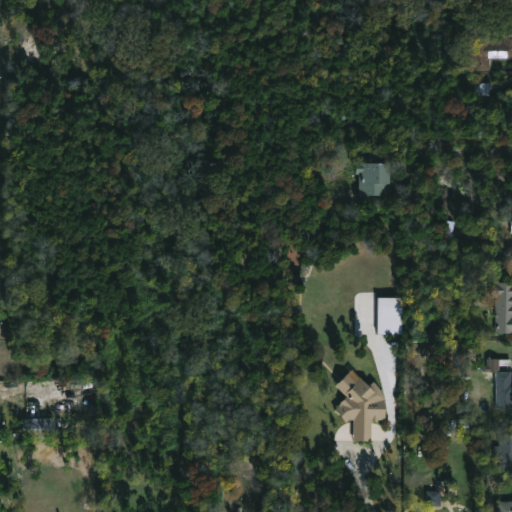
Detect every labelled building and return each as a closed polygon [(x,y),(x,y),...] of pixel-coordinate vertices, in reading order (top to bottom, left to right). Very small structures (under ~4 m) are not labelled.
[(511,59),(493,59),(493,71),(474,70),(475,35),(494,36),(494,42),(507,42),(507,34),(511,34),(511,59)] [(398,163),(398,196),(364,195),(365,174),(363,174),(363,162),(398,163)] [(511,333),(499,333),(499,318),(503,318),(503,294),(499,294),(499,282),(511,282),(511,333)] [(402,298),(377,298),(377,334),(401,334),(402,298)] [(511,359),(511,366),(503,366),(503,372),(511,372),(511,404),(498,404),(499,372),(490,372),(490,359),(511,359)] [(380,420),(380,421),(373,421),(373,441),(356,441),(357,420),(352,420),(350,422),(338,409),(349,397),(347,395),(364,379),(378,392),(377,398),(383,398),(383,407),(389,408),(387,419),(380,420)] [(56,419),(55,438),(27,437),(27,440),(23,439),(24,417),(56,419)] [(511,471),(500,471),(502,433),(511,433),(511,471)] [(494,511),(487,511),(487,477),(494,477),(494,475),(500,475),(500,492),(494,492),(494,511)] [(441,491),(426,491),(426,507),(440,507),(441,491)] [(511,511),(499,511),(500,502),(511,502),(511,511)]
